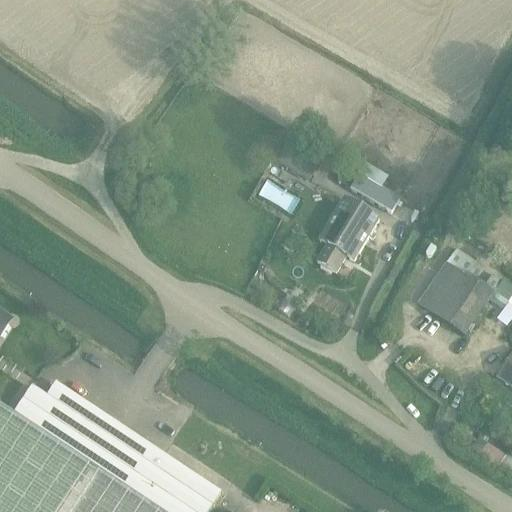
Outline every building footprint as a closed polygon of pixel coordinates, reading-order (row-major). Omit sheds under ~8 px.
[(287,147),(277,164),(307,183),(318,165),(287,147)] [(338,184),(390,216),(399,203),(346,171),(338,184)] [(345,259),(353,264),(378,222),(343,202),(318,243),(326,247),(317,264),(335,275),(345,259)] [(445,266),(417,306),(464,338),(491,298),(445,266)] [(0,339),(11,322),(0,314),(0,339)] [(511,357),(497,379),(511,388),(511,357)] [(32,389),(14,415),(149,505),(160,511),(209,511),(221,495),(56,385),(47,399),(32,389)] [(0,405),(0,511),(160,511),(149,505),(14,415),(0,405)] [(482,455),(498,464),(504,454),(488,444),(482,455)]
